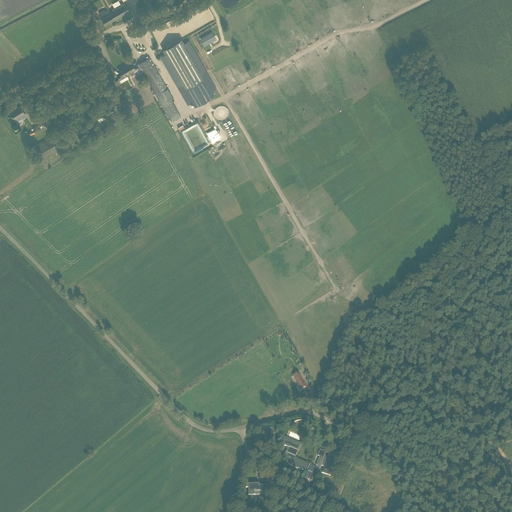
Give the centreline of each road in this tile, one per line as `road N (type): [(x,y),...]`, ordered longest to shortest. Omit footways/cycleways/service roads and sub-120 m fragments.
road 1 (unclassified): [(239,428),(216,431),(185,416),(0,229)]
road 2 (track): [(363,419),(483,234)]
road 3 (unclassified): [(0,99),(96,38),(188,0)]
road 4 (unclassified): [(239,428),(252,459),(333,508),(356,448),(352,437)]
road 5 (track): [(363,419),(480,438),(511,458)]
road 6 (unclassified): [(352,437),(306,413),(239,428)]
